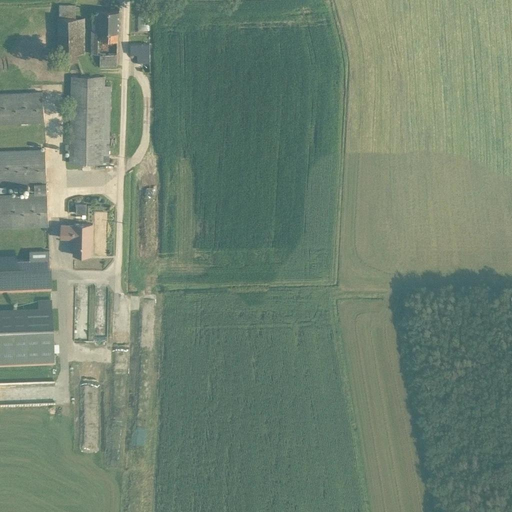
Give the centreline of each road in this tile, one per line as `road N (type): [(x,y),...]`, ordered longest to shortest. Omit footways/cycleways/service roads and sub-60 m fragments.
road 1 (unclassified): [(123,167),(127,0)]
road 2 (unknown): [(123,167),(116,291)]
